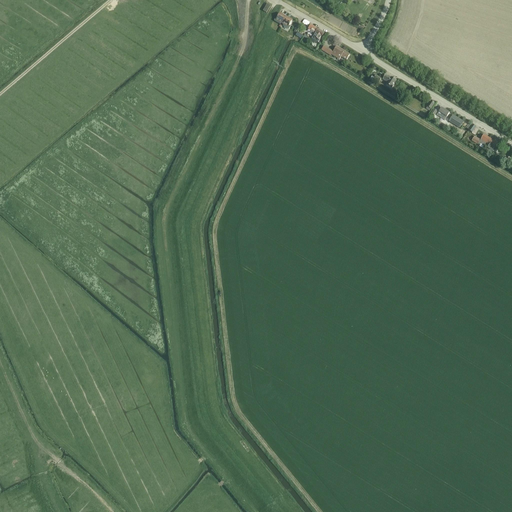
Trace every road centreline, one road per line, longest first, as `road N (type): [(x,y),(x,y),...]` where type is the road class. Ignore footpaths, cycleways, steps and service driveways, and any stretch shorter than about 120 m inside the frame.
road 1 (track): [(247,0),(245,38),(165,230),(185,422),(256,511)]
road 2 (tertiary): [(511,144),(361,52)]
road 3 (track): [(0,97),(112,0)]
